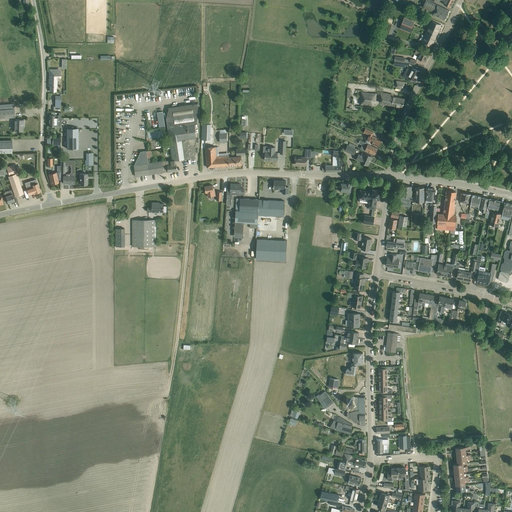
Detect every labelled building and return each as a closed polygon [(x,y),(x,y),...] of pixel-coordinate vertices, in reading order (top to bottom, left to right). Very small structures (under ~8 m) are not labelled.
[(449,10),(445,8),(427,0),(425,0),(423,7),(433,12),(433,14),(445,20),(449,10)] [(404,17),(403,21),(413,25),(415,21),(404,17)] [(411,32),(413,25),(403,21),(400,28),(411,32)] [(426,30),(426,31),(436,35),(441,24),(432,21),(427,31),(426,30)] [(431,47),(436,35),(426,31),(421,42),(431,47)] [(426,54),(425,53),(425,54),(416,50),(414,53),(419,55),(418,58),(424,61),(427,55),(426,54)] [(420,71),(412,67),(411,70),(407,68),(403,76),(407,78),(407,77),(415,81),(420,71)] [(59,71),(59,69),(55,69),(50,69),(50,77),(51,77),(51,78),(50,78),(49,86),(50,86),(50,91),(55,91),(55,86),(57,86),(57,78),(55,78),(55,77),(59,77),(59,71)] [(373,101),(375,101),(376,93),(361,92),(360,104),(373,105),(373,101)] [(393,95),(388,94),(381,92),(379,101),(397,106),(402,107),(405,99),(393,96),(393,95)] [(197,124),(197,119),(198,103),(177,106),(177,104),(172,105),(172,107),(169,107),(166,118),(169,141),(172,160),(176,160),(195,157),(197,137),(195,124),(197,124)] [(0,117),(15,117),(14,108),(7,109),(0,109),(0,117)] [(165,127),(163,111),(157,112),(159,128),(165,127)] [(59,115),(49,115),(49,126),(61,126),(61,112),(59,112),(59,115)] [(24,120),(19,119),(15,119),(14,131),(23,131),(23,124),(24,124),(24,120)] [(78,128),(67,128),(67,148),(78,148),(78,128)] [(365,142),(372,145),(372,144),(378,147),(381,141),(376,139),(377,138),(372,136),(373,132),(365,128),(364,132),(370,134),(368,138),(367,137),(365,142)] [(12,140),(7,140),(0,140),(0,152),(12,153),(12,140)] [(365,142),(360,140),(358,143),(363,145),(361,149),(362,150),(365,151),(365,150),(368,151),(368,152),(372,154),(373,154),(374,155),(374,154),(375,154),(378,148),(372,145),(365,142)] [(354,155),(357,149),(348,145),(345,151),(354,155)] [(265,160),(265,159),(272,160),(277,161),(277,152),(275,152),(275,147),(264,146),(264,152),(265,152),(265,160)] [(235,165),(235,156),(229,157),(229,155),(217,156),(216,147),(205,147),(207,167),(235,165)] [(134,166),(135,171),(135,176),(169,171),(169,173),(172,172),(172,171),(177,170),(176,160),(172,160),(165,161),(165,160),(150,163),(150,157),(147,157),(146,150),(140,151),(134,166)] [(341,171),(341,169),(341,168),(343,168),(342,156),(341,156),(342,151),(333,150),(333,151),(333,156),(334,156),(337,158),(336,159),(337,160),(333,165),(326,165),(326,168),(322,168),(322,172),(326,172),(341,171)] [(368,165),(372,156),(363,152),(361,156),(359,154),(356,160),(368,165)] [(307,159),(311,160),(311,157),(311,153),(307,153),(307,157),(295,157),(295,164),(306,165),(307,159)] [(74,160),(70,160),(70,166),(71,166),(71,172),(69,174),(66,174),(66,176),(63,176),(63,183),(70,183),(70,184),(74,184),(74,160)] [(6,167),(9,176),(16,173),(14,164),(6,167)] [(58,182),(56,172),(49,174),(51,184),(58,182)] [(16,173),(9,176),(8,176),(13,191),(15,196),(23,193),(22,188),(16,173)] [(34,193),(35,193),(37,192),(38,193),(40,192),(40,191),(38,183),(37,183),(36,179),(31,181),(31,180),(25,182),(27,188),(27,189),(29,194),(34,192),(34,193)] [(286,186),(286,180),(274,180),(274,188),(284,188),(284,193),(288,194),(289,187),(286,186)] [(341,182),(341,187),(340,191),(350,192),(351,182),(341,182)] [(228,186),(227,186),(226,204),(231,204),(232,194),(244,195),(244,189),(241,188),(241,184),(231,183),(230,187),(227,187),(228,186)] [(205,186),(205,191),(206,192),(208,192),(208,197),(215,196),(214,188),(213,188),(213,185),(205,186)] [(411,197),(413,186),(403,185),(400,205),(410,206),(411,200),(411,197)] [(424,204),(424,187),(415,187),(415,197),(412,197),(411,197),(411,200),(412,201),(412,213),(421,213),(421,204),(424,204)] [(435,188),(426,187),(426,194),(425,196),(425,200),(432,201),(433,201),(435,188)] [(372,192),(360,190),(359,198),(358,201),(368,203),(367,208),(375,209),(377,199),(380,199),(381,191),(372,189),(372,192)] [(14,200),(13,195),(11,190),(4,192),(8,202),(14,200)] [(448,214),(452,191),(446,190),(443,214),(438,213),(438,218),(437,224),(437,229),(445,230),(447,214),(448,214)] [(455,230),(456,225),(456,218),(456,215),(454,215),(456,203),(455,203),(456,192),(452,191),(448,214),(447,214),(445,230),(449,230),(451,230),(451,233),(455,234),(455,230)] [(461,192),(460,197),(460,202),(470,203),(471,194),(461,192)] [(478,208),(481,196),(472,194),(471,199),(470,206),(478,208)] [(482,196),(481,201),(480,207),(482,207),(481,211),(485,212),(488,198),(482,196)] [(258,223),(258,215),(259,199),(240,198),(240,210),(236,210),(235,222),(235,232),(244,233),(244,223),(258,223)] [(489,198),(488,203),(487,207),(498,209),(500,201),(489,198)] [(284,206),(284,201),(259,199),(258,215),(272,215),(281,216),(283,216),(284,206)] [(156,202),(152,202),(152,208),(147,208),(147,211),(163,212),(163,203),(156,203),(156,202)] [(502,214),(511,217),(511,213),(511,203),(505,202),(502,214)] [(498,226),(501,214),(492,212),(489,224),(498,226)] [(373,224),(374,216),(364,215),(363,223),(373,224)] [(408,217),(405,216),(400,215),(397,228),(406,229),(408,217)] [(397,219),(394,219),(390,218),(388,228),(396,229),(397,219)] [(156,246),(155,226),(155,219),(133,219),(133,224),(133,246),(156,246)] [(363,237),(361,237),(361,233),(355,232),(354,239),(360,240),(360,241),(362,242),(361,249),(369,250),(371,238),(363,237)] [(125,246),(125,235),(115,235),(115,246),(125,246)] [(287,240),(257,239),(256,259),(286,261),(287,240)] [(510,241),(509,247),(510,248),(509,250),(507,250),(505,251),(504,256),(503,257),(504,259),(503,262),(502,263),(500,269),(501,271),(500,272),(498,278),(499,280),(506,282),(508,281),(510,275),(511,273),(511,240),(510,241)] [(470,253),(476,254),(478,244),(472,242),(470,253)] [(396,259),(397,254),(390,254),(389,259),(387,259),(386,266),(389,266),(389,267),(394,268),(394,267),(398,267),(399,259),(396,259)] [(431,273),(432,265),(435,266),(437,254),(434,254),(433,259),(420,257),(418,271),(431,273)] [(357,260),(356,266),(366,267),(367,262),(368,262),(368,258),(359,256),(358,260),(357,260)] [(405,263),(404,268),(415,270),(416,262),(406,261),(406,263),(405,263)] [(463,279),(465,268),(459,267),(459,264),(457,264),(456,263),(456,264),(454,273),(457,273),(457,278),(463,279)] [(446,266),(446,265),(438,264),(436,274),(444,276),(446,266)] [(451,277),(452,272),(453,266),(446,265),(446,266),(444,276),(451,277)] [(485,267),(480,266),(479,269),(479,270),(476,282),(483,283),(485,271),(485,267)] [(470,280),(471,275),(471,272),(468,271),(468,269),(465,268),(463,279),(470,280)] [(363,278),(364,274),(356,272),(353,287),(362,289),(363,282),(364,282),(365,278),(363,278)] [(405,292),(406,288),(397,287),(396,291),(393,290),(392,296),(399,297),(400,291),(405,292)] [(353,297),(353,301),(350,301),(349,306),(360,307),(362,295),(359,295),(359,291),(349,290),(348,293),(351,294),(351,297),(353,297)] [(425,301),(427,294),(420,292),(418,305),(421,305),(422,301),(425,301)] [(425,301),(424,305),(428,306),(431,307),(433,300),(434,295),(427,294),(425,301)] [(445,305),(446,297),(440,296),(438,304),(442,305),(441,310),(444,310),(445,307),(445,305)] [(452,307),(452,304),(453,299),(446,297),(445,305),(445,307),(451,309),(452,307)] [(459,300),(458,305),(458,308),(464,309),(465,305),(466,305),(467,302),(466,302),(466,301),(459,300)] [(339,307),(331,306),(330,313),(338,315),(339,307)] [(504,312),(502,320),(508,322),(507,325),(511,327),(511,312),(510,314),(504,312)] [(359,326),(360,321),(359,321),(359,313),(348,313),(348,320),(350,320),(349,326),(359,326)] [(416,327),(389,324),(389,329),(416,332),(416,327)] [(495,331),(493,336),(502,339),(504,334),(495,331)] [(397,333),(388,332),(386,350),(395,351),(397,333)] [(363,352),(358,352),(353,353),(353,363),(351,363),(351,369),(346,368),(346,373),(350,374),(355,375),(356,365),(356,364),(363,363),(363,352)] [(329,378),(328,387),(337,389),(339,380),(329,378)] [(333,402),(325,391),(319,395),(319,394),(316,396),(319,401),(322,398),(328,406),(333,402)] [(359,410),(359,397),(356,397),(353,396),(352,399),(351,399),(350,399),(348,400),(348,401),(347,402),(347,405),(348,406),(349,407),(350,407),(348,411),(350,412),(359,410)] [(365,397),(359,397),(359,410),(350,412),(350,413),(347,413),(347,417),(349,418),(351,418),(355,422),(360,422),(360,425),(361,425),(365,425),(365,397)] [(334,420),(329,427),(335,429),(343,431),(350,433),(351,428),(351,429),(349,428),(350,428),(352,424),(339,416),(336,421),(334,420)] [(400,448),(407,448),(407,435),(399,435),(400,448)] [(366,438),(361,438),(358,439),(356,439),(355,440),(355,442),(356,443),(358,443),(358,452),(360,452),(360,454),(361,454),(366,454),(366,438)] [(388,443),(388,439),(383,439),(381,439),(376,439),(377,452),(384,452),(384,447),(384,443),(388,443)] [(337,446),(332,444),(331,448),(329,447),(328,449),(331,450),(330,454),(342,457),(344,449),(337,447),(337,446)] [(339,460),(338,468),(345,470),(347,463),(350,464),(350,463),(354,464),(354,465),(360,467),(360,466),(365,467),(366,461),(361,460),(362,459),(355,457),(352,457),(352,455),(344,453),(343,461),(339,460)] [(399,476),(398,468),(391,468),(391,471),(387,471),(388,480),(399,479),(399,476)] [(361,478),(350,475),(348,482),(359,485),(361,478)] [(465,484),(456,485),(456,491),(458,491),(458,492),(475,494),(475,491),(470,491),(470,490),(469,487),(465,487),(465,484)] [(359,489),(354,488),(353,488),(350,487),(346,486),(345,489),(349,490),(349,491),(352,492),(350,500),(356,501),(359,489)] [(338,502),(339,494),(322,491),(320,498),(338,502)] [(389,495),(386,494),(381,492),(379,499),(391,502),(391,500),(388,499),(389,495)] [(386,508),(387,502),(391,503),(391,502),(379,499),(377,506),(386,508)] [(462,511),(463,508),(459,507),(460,501),(459,501),(454,500),(453,509),(456,509),(455,511),(462,511)] [(474,511),(474,509),(474,502),(468,502),(467,508),(463,508),(462,511),(470,511),(471,510),(474,511)] [(474,502),(474,509),(477,509),(477,511),(483,511),(484,508),(484,505),(478,504),(478,502),(475,502),(474,502)] [(493,511),(495,503),(488,503),(487,509),(484,508),(483,511),(493,511)]
